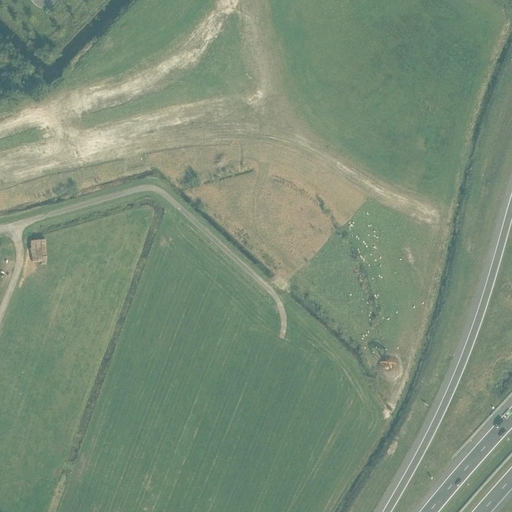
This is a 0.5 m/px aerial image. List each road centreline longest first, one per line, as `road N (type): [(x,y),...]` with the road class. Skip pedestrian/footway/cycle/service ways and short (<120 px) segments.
road 1 (track): [(12,226),(155,188),(274,296),(281,338)]
road 2 (motorway): [(511,207),(463,359),(385,511)]
road 3 (motorway): [(511,417),(429,511)]
